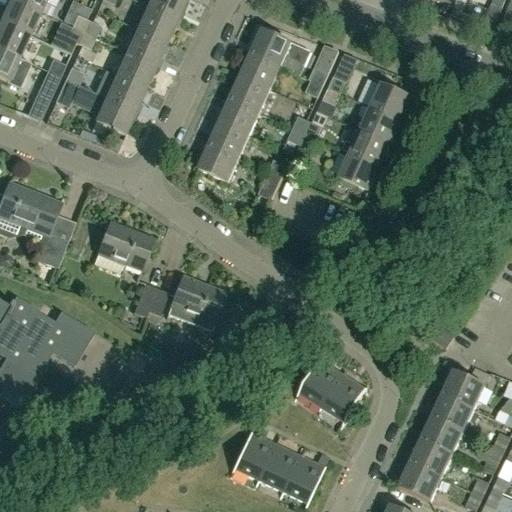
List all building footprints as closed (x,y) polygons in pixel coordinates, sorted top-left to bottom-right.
[(42,17),(49,0),(13,0),(12,3),(42,17)] [(105,0),(104,2),(117,8),(120,0),(105,0)] [(189,0),(154,0),(150,10),(179,23),(190,0),(189,0)] [(427,0),(456,11),(460,0),(427,0)] [(511,32),(511,0),(501,28),(511,32)] [(31,40),(42,17),(12,3),(2,26),(31,40)] [(502,11),(491,6),(485,22),(496,26),(502,11)] [(169,47),(179,23),(150,10),(139,33),(169,47)] [(78,21),(73,30),(85,36),(89,27),(78,21)] [(0,53),(21,63),(31,40),(2,26),(0,29),(0,53)] [(89,27),(85,36),(97,41),(101,32),(89,27)] [(73,30),(68,43),(79,48),(85,36),(73,30)] [(158,70),(169,47),(139,33),(128,56),(158,70)] [(311,56),(303,52),(263,34),(253,57),(301,79),(311,56)] [(85,36),(79,48),(91,54),(97,41),(85,36)] [(32,68),(21,63),(0,53),(0,81),(10,86),(21,91),(32,68)] [(148,93),(158,70),(128,56),(118,79),(148,93)] [(272,94),(282,71),(300,80),(301,79),(253,57),(242,80),(272,94)] [(54,63),(49,75),(61,80),(67,69),(54,63)] [(72,71),(67,83),(79,89),(85,77),(72,71)] [(316,71),(311,84),(323,90),(329,77),(316,71)] [(49,75),(38,97),(51,103),(61,80),(49,75)] [(137,116),(148,93),(118,79),(107,102),(137,116)] [(261,117),(272,94),(242,80),(231,103),(261,117)] [(334,80),(328,91),(341,97),(346,85),(334,80)] [(67,83),(56,105),(69,111),(79,89),(67,83)] [(318,101),(323,90),(311,84),(306,95),(318,101)] [(382,88),(372,110),(400,123),(411,101),(382,88)] [(336,108),(341,97),(328,91),(323,103),(336,108)] [(126,139),(137,116),(107,102),(96,125),(126,139)] [(250,140),(261,117),(231,103),(221,126),(250,140)] [(390,146),(400,123),(372,110),(362,132),(390,146)] [(317,141),(322,130),(327,119),(318,115),(313,125),(311,124),(305,136),(317,141)] [(305,136),(311,124),(299,119),(293,131),(305,136)] [(240,163),(250,140),(221,126),(210,149),(240,163)] [(300,148),(305,136),(293,131),(288,142),(283,153),(292,158),(298,147),(300,148)] [(380,168),(390,146),(362,132),(351,155),(380,168)] [(311,153),(317,141),(305,136),(300,148),(311,153)] [(229,186),(240,163),(210,149),(199,172),(229,186)] [(369,193),(380,168),(351,155),(340,180),(369,193)] [(281,182),(283,177),(287,168),(274,162),(268,176),(281,182)] [(272,203),(281,182),(268,176),(258,197),(272,203)] [(9,187),(5,197),(0,195),(0,237),(9,241),(23,238),(37,244),(42,256),(39,264),(58,271),(76,225),(57,218),(61,207),(9,187)] [(97,256),(98,257),(94,267),(120,277),(123,267),(140,274),(152,244),(109,226),(97,256)] [(181,280),(169,310),(166,317),(210,334),(225,298),(181,280)] [(145,320),(156,290),(145,286),(133,315),(145,320)] [(169,295),(156,290),(145,320),(146,320),(145,323),(157,328),(161,319),(169,295)] [(16,300),(13,306),(11,305),(9,308),(0,302),(0,358),(7,362),(2,371),(12,377),(11,378),(34,392),(48,368),(49,369),(49,368),(47,366),(53,356),(55,357),(75,369),(95,335),(61,315),(55,325),(38,315),(38,314),(16,300)] [(446,351),(454,340),(438,329),(430,341),(446,351)] [(324,412),(345,378),(319,362),(298,396),(324,412)] [(453,374),(442,397),(474,412),(485,389),(453,374)] [(129,377),(120,391),(128,396),(136,381),(129,377)] [(366,391),(345,378),(324,412),(344,425),(366,391)] [(464,435),(474,412),(442,397),(431,420),(464,435)] [(453,458),(464,435),(431,420),(421,443),(453,458)] [(256,483),(273,447),(249,435),(232,471),(256,483)] [(500,435),(493,449),(504,455),(511,440),(500,435)] [(442,482),(453,458),(421,443),(410,467),(442,482)] [(497,469),(504,455),(493,449),(485,446),(478,460),(497,469)] [(280,494),(297,459),(273,447),(256,483),(280,494)] [(511,451),(502,472),(511,475),(511,451)] [(323,471),(303,461),(297,459),(280,494),(306,507),(323,471)] [(431,505),(442,482),(410,467),(399,490),(431,505)] [(502,499),(511,478),(511,475),(502,472),(491,495),(502,499)] [(479,480),(472,494),(482,500),(489,485),(479,480)] [(471,511),(476,511),(482,500),(472,494),(465,509),(471,511)] [(496,511),(502,499),(491,495),(483,511),(496,511)]
